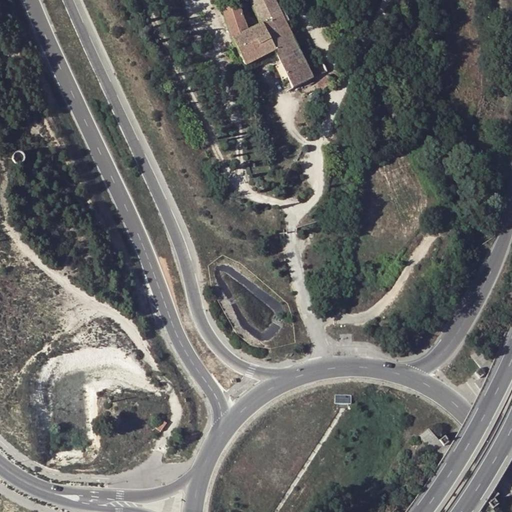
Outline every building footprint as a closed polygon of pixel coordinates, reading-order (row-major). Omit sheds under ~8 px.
[(185,0),(191,16),(216,8),(213,0),(185,0)] [(282,5),(279,7),(275,0),(249,0),(261,24),(247,31),(232,38),(244,65),(274,51),(280,64),(275,66),(287,91),(325,70),(321,61),(308,68),(306,62),(320,54),(316,46),(301,53),(282,14),(285,12),(282,5)] [(247,31),(238,4),(222,9),(232,38),(247,31)] [(319,92),(332,81),(328,74),(315,85),(319,92)] [(395,120),(406,114),(397,97),(386,103),(395,120)]
